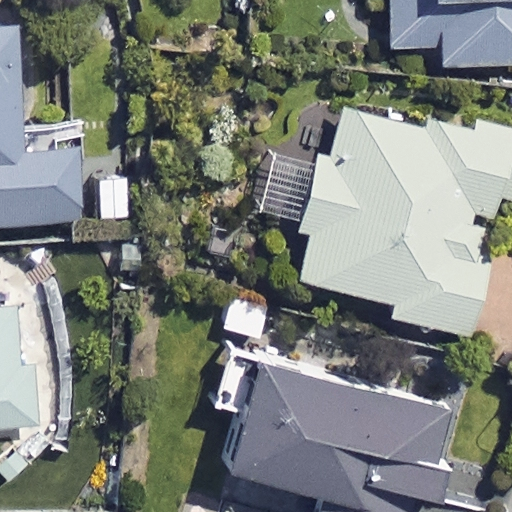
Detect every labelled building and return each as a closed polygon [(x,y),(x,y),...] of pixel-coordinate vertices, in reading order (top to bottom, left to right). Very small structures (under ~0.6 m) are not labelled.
[(511,0),(379,0),(382,40),(430,38),(431,57),(511,53),(511,0)] [(0,40),(0,211),(69,209),(66,133),(4,135),(0,40)] [(406,115),(330,99),(319,150),(301,146),(286,220),(296,222),(286,269),(379,289),(375,306),(458,324),(474,249),(457,245),(466,203),(499,211),(511,149),(511,127),(408,106),(406,115)] [(138,170),(87,174),(91,219),(141,216),(138,170)] [(0,417),(23,417),(16,297),(0,297),(0,417)] [(241,345),(238,355),(214,348),(200,395),(225,401),(210,453),(312,482),(303,511),(397,511),(430,398),(241,345)]
